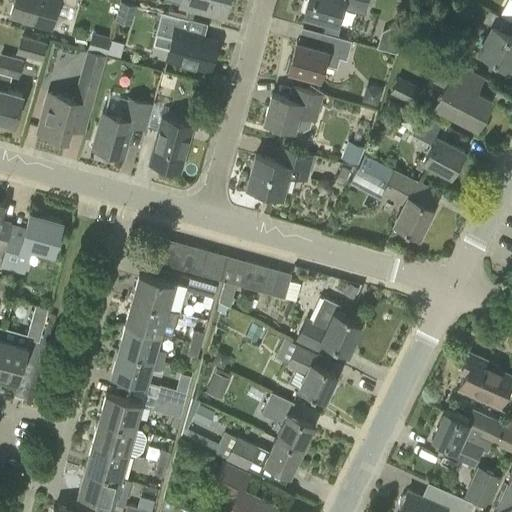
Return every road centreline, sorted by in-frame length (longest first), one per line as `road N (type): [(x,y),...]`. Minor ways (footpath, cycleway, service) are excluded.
road 1 (residential): [(450,288),(205,219)]
road 2 (tertiary): [(341,511),(450,288)]
road 3 (residential): [(205,219),(264,0)]
road 4 (residential): [(128,198),(0,161)]
road 5 (tertiary): [(450,288),(511,174)]
